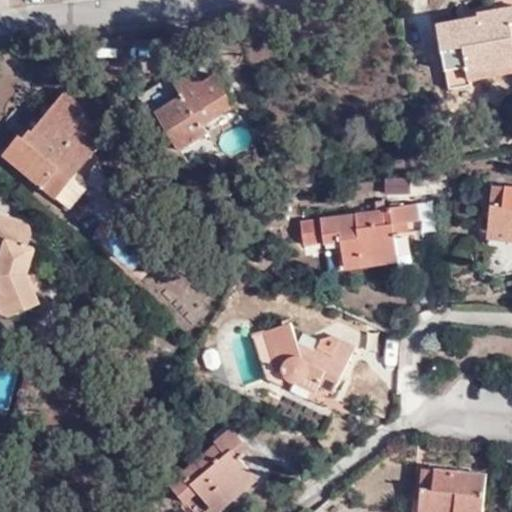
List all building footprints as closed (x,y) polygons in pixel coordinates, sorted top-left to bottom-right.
[(468,72),(511,65),(511,28),(511,23),(511,22),(511,6),(479,12),(480,17),(439,24),(450,87),(471,84),(470,80),(468,72)] [(201,83),(216,73),(207,58),(159,88),(147,96),(156,111),(182,94),(175,82),(194,70),(201,83)] [(511,72),(511,65),(468,72),(470,80),(511,72)] [(236,105),(216,73),(201,83),(194,70),(175,82),(182,94),(156,111),(179,150),(210,132),(205,124),(236,105)] [(29,140),(68,92),(65,88),(26,137),(29,140)] [(90,110),(68,92),(29,140),(26,137),(23,133),(8,152),(60,196),(81,170),(81,169),(111,133),(89,113),(90,110)] [(89,176),(81,169),(81,170),(60,196),(74,208),(91,187),(89,181),(89,176)] [(505,206),(506,186),(494,185),(492,204),(505,206)] [(511,186),(506,186),(505,206),(492,204),(490,228),(511,230),(511,186)] [(392,209),(339,216),(340,224),(323,225),(326,244),(343,241),(346,260),(398,254),(396,233),(394,223),(409,221),(421,219),(419,202),(392,206),(392,209)] [(36,247),(27,246),(32,232),(32,226),(27,222),(0,214),(0,296),(7,310),(13,313),(40,302),(28,274),(36,247)] [(340,224),(339,216),(322,219),(323,225),(340,224)] [(411,230),(409,221),(394,223),(396,233),(411,230)] [(490,238),(511,240),(511,230),(490,228),(490,238)] [(343,241),(326,244),(330,271),(346,269),(346,260),(343,241)] [(346,260),(346,269),(400,261),(398,254),(346,260)] [(323,340),(319,351),(315,356),(302,350),(299,342),(292,322),(255,334),(269,375),(285,383),(287,377),(318,392),(321,386),(336,393),(358,346),(335,336),(323,340)] [(315,356),(319,351),(299,342),(302,350),(315,356)] [(217,443),(183,471),(188,478),(176,490),(194,511),(216,511),(214,507),(210,502),(250,468),(241,456),(234,449),(245,440),(232,425),(214,439),(217,443)] [(245,440),(234,449),(241,456),(251,448),(245,440)] [(210,502),(214,507),(254,473),(250,468),(210,502)] [(435,489),(436,470),(425,469),(424,488),(435,489)] [(485,511),(489,475),(436,470),(435,489),(424,488),(421,511),(413,511),(485,511)] [(188,478),(183,471),(183,472),(169,483),(176,490),(188,478)]
